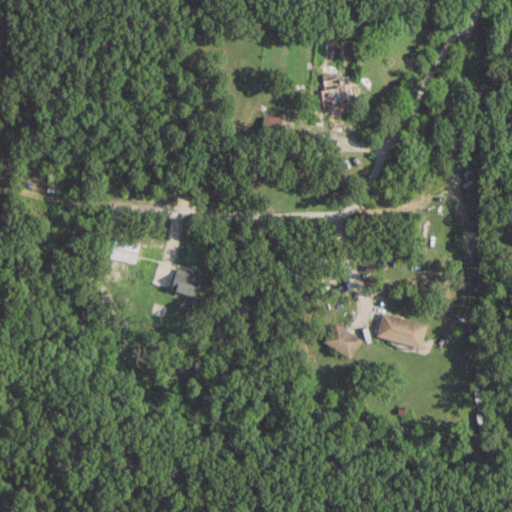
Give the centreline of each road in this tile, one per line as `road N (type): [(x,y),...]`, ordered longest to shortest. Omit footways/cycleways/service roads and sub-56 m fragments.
road 1 (residential): [(344,215),(242,215),(0,192)]
road 2 (residential): [(474,0),(344,215),(357,299)]
